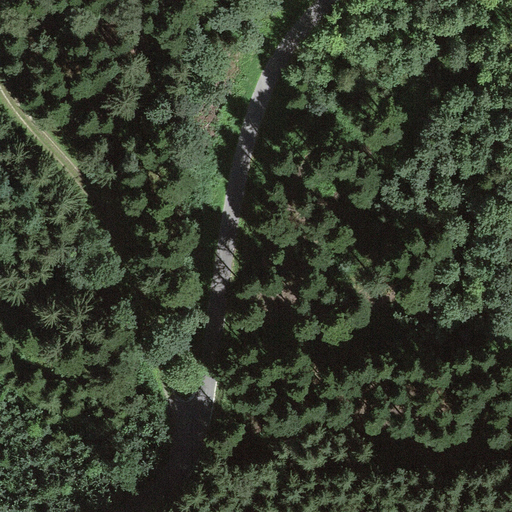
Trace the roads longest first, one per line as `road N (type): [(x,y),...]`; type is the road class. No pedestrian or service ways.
road 1 (track): [(125,511),(160,490),(189,447),(212,363),(243,141),(276,58),(324,0)]
road 2 (track): [(189,447),(158,321),(108,209),(41,134),(0,71)]
